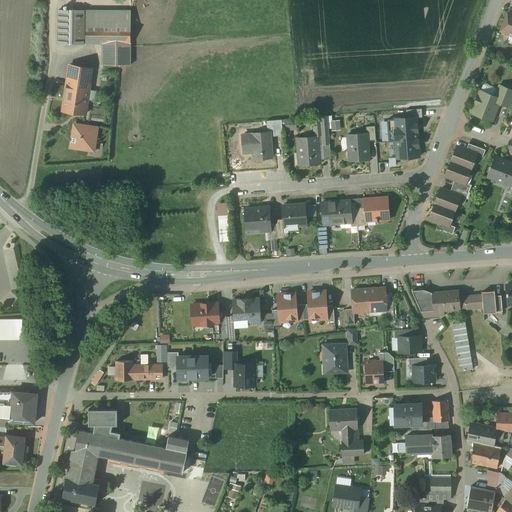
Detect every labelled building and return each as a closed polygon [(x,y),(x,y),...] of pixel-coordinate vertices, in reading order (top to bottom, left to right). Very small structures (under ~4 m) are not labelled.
[(128,11),(55,11),(55,46),(101,46),(100,67),(128,67),(128,11)] [(511,13),(505,11),(496,31),(511,37),(511,13)] [(91,70),(67,66),(59,113),(84,117),(91,70)] [(476,91),(466,114),(491,124),(498,107),(509,111),(511,102),(511,88),(500,84),(494,98),(476,91)] [(422,110),(403,111),(405,130),(424,129),(422,110)] [(311,136),(291,138),(292,168),(316,167),(314,146),(331,145),(329,116),(310,118),(311,136)] [(97,128),(74,125),(71,148),(94,151),(97,128)] [(418,131),(391,133),(393,162),(419,160),(418,131)] [(268,132),(236,134),(238,157),(247,157),(247,163),(272,162),(268,132)] [(369,133),(343,135),(345,165),(371,164),(369,133)] [(469,144),(466,150),(476,154),(482,157),(485,150),(469,144)] [(466,150),(457,147),(451,161),(470,169),(476,154),(466,150)] [(511,180),(511,163),(495,157),(487,177),(510,186),(511,180)] [(451,161),(445,176),(455,179),(465,183),(470,169),(451,161)] [(465,183),(455,179),(452,186),(469,192),(471,185),(465,183)] [(452,186),(450,192),(460,196),(460,197),(466,199),(469,192),(452,186)] [(450,192),(441,189),(435,203),(454,211),(460,197),(460,196),(450,192)] [(386,198),(359,200),(362,224),(389,221),(386,198)] [(350,200),(315,203),(317,227),(353,224),(350,200)] [(217,242),(227,242),(226,203),(215,203),(217,242)] [(305,203),(276,205),(278,230),(306,228),(305,203)] [(435,203),(429,218),(439,222),(449,225),(454,211),(435,203)] [(268,205),(239,207),(242,234),(270,231),(268,205)] [(455,227),(449,225),(439,222),(436,228),(452,235),(455,227)] [(387,313),(384,285),(364,287),(367,315),(387,313)] [(367,315),(364,287),(344,289),(347,317),(367,315)] [(458,289),(427,291),(428,311),(459,309),(458,291),(458,289)] [(494,313),(492,289),(458,291),(459,309),(480,308),(480,314),(494,313)] [(328,290),(302,291),(304,321),(329,320),(328,290)] [(428,311),(427,291),(421,291),(411,292),(421,312),(428,311)] [(274,293),(271,293),(273,327),(296,325),(294,292),(274,293)] [(258,297),(226,298),(227,325),(260,323),(258,297)] [(188,324),(216,323),(215,303),(188,303),(188,324)] [(23,319),(0,318),(0,343),(23,343),(23,319)] [(224,328),(212,328),(212,341),(224,341),(224,328)] [(418,330),(392,332),(393,355),(419,353),(418,330)] [(354,331),(346,331),(347,345),(354,345),(354,331)] [(481,353),(481,354),(490,352),(487,337),(470,341),(473,355),(481,353)] [(165,344),(155,345),(155,362),(165,362),(165,352),(165,344)] [(344,345),(320,346),(321,375),(345,374),(344,345)] [(453,349),(456,359),(468,356),(466,347),(459,348),(459,347),(453,349)] [(237,350),(220,350),(220,371),(232,371),(232,385),(256,385),(256,361),(238,361),(237,350)] [(175,358),(175,352),(165,352),(165,362),(165,371),(176,370),(175,358)] [(486,373),(481,354),(481,353),(473,355),(468,356),(456,359),(461,382),(472,380),(471,376),(486,373)] [(139,364),(147,364),(147,354),(138,355),(139,364)] [(203,357),(175,358),(176,370),(176,380),(203,379),(203,357)] [(382,360),(358,361),(360,387),(383,386),(382,360)] [(127,361),(113,361),(113,380),(159,379),(159,367),(127,367),(127,361)] [(431,363),(407,364),(408,385),(432,385),(431,363)] [(97,370),(89,383),(94,385),(101,373),(97,370)] [(0,425),(32,426),(35,392),(0,392),(0,425)] [(446,399),(429,400),(430,423),(448,422),(446,399)] [(418,405),(391,406),(392,427),(419,426),(418,405)] [(358,408),(325,409),(326,435),(337,434),(338,462),(363,461),(363,444),(353,444),(352,435),(358,434),(358,408)] [(116,435),(117,432),(107,431),(110,424),(114,423),(114,409),(86,409),(86,424),(91,424),(89,433),(184,453),(187,438),(165,435),(163,445),(116,435)] [(495,428),(468,423),(464,442),(492,446),(495,428)] [(89,433),(73,429),(59,498),(90,505),(94,483),(88,482),(94,458),(178,475),(184,453),(89,433)] [(429,432),(399,434),(400,458),(427,456),(427,458),(450,457),(448,435),(430,436),(429,432)] [(24,437),(2,436),(0,456),(0,464),(22,466),(24,437)] [(498,449),(471,445),(468,466),(495,471),(498,449)] [(511,448),(505,447),(501,468),(510,469),(511,458),(511,448)] [(373,482),(391,482),(391,465),(373,465),(373,482)] [(272,484),(275,472),(266,470),(263,482),(272,484)] [(485,470),(484,487),(494,488),(496,471),(485,470)] [(451,478),(425,478),(424,499),(429,499),(443,499),(450,499),(451,478)] [(226,497),(236,499),(239,486),(229,484),(226,497)] [(360,488),(336,485),(333,506),(357,509),(360,488)] [(491,511),(495,491),(471,487),(467,508),(486,511),(485,511),(491,511)] [(443,499),(429,499),(429,506),(440,507),(443,507),(443,499)] [(511,511),(511,503),(505,499),(495,511),(511,511)]
